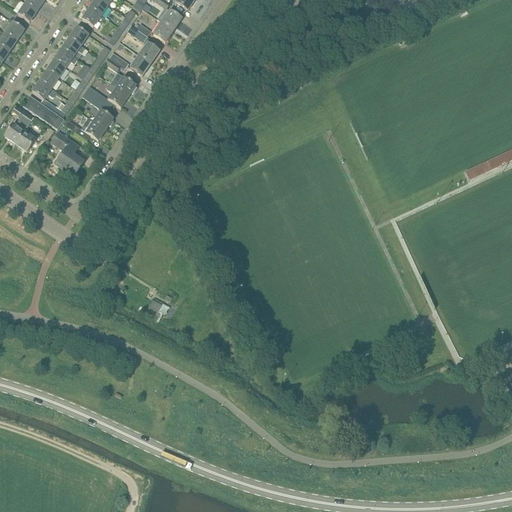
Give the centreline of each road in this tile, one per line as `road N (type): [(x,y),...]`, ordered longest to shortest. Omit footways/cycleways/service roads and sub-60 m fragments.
road 1 (tertiary): [(0,385),(268,492),(393,510),(511,498)]
road 2 (residential): [(120,198),(212,69),(299,8)]
road 3 (residential): [(97,185),(225,0)]
road 4 (track): [(130,511),(133,484),(0,424)]
road 5 (residential): [(120,198),(94,235),(78,241),(0,191)]
road 6 (residential): [(73,0),(0,107)]
road 7 (residential): [(97,185),(68,210),(0,164)]
